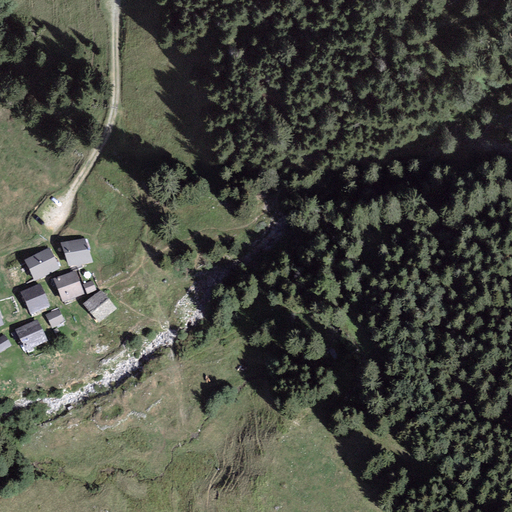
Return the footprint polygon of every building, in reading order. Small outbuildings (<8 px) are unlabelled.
[(85,242),(61,247),(66,268),(90,263),(85,242)] [(50,252),(25,265),(34,283),(59,270),(50,252)] [(74,275),(52,284),(60,304),(83,294),(74,275)] [(92,282),(83,286),(86,295),(95,291),(92,282)] [(42,286),(20,295),(28,315),(51,306),(42,286)] [(116,311),(100,293),(83,308),(98,326),(116,311)] [(58,312),(45,318),(52,331),(64,324),(58,312)] [(38,323),(16,332),(24,352),(47,343),(38,323)] [(4,336),(0,338),(0,353),(11,347),(4,336)]
